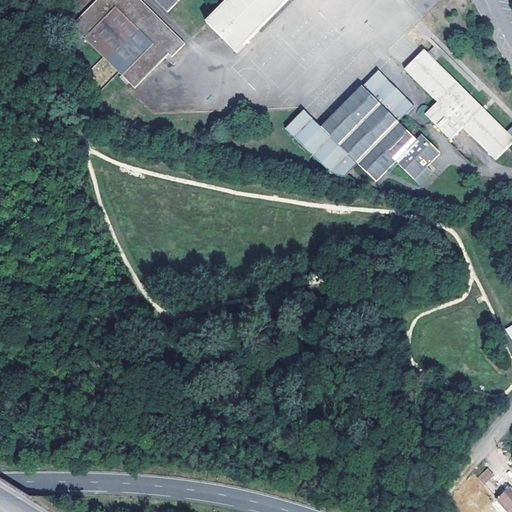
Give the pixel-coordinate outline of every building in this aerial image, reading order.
[(130,82),(164,48),(170,54),(173,57),(186,44),(142,0),(97,0),(73,25),(122,75),(120,77),(127,84),(129,82),(130,82)] [(179,0),(157,0),(168,11),(179,0)] [(290,0),(229,0),(207,23),(238,53),(259,32),(290,0)] [(263,35),(297,0),(290,0),(259,32),(263,35)] [(511,114),(511,107),(417,12),(413,16),(438,41),(428,52),(432,56),(443,45),(460,63),(449,73),(456,80),(458,79),(455,76),(464,67),(489,92),(481,100),(478,98),(476,100),(483,107),(493,97),(511,114)] [(170,54),(164,48),(130,82),(135,88),(170,54)] [(476,100),(456,80),(449,73),(432,56),(428,52),(426,50),(406,69),(439,102),(427,114),(452,139),(464,127),(496,159),(511,143),(511,135),(510,134),(506,130),(483,107),(476,100)] [(360,87),(321,128),(377,181),(391,184),(404,170),(415,181),(421,186),(433,173),(428,168),(441,154),(421,135),(416,140),(397,123),(413,106),(377,71),(360,87)] [(487,467),(477,478),(484,484),(494,474),(487,467)] [(511,510),(511,509),(511,488),(501,499),(511,510)]
